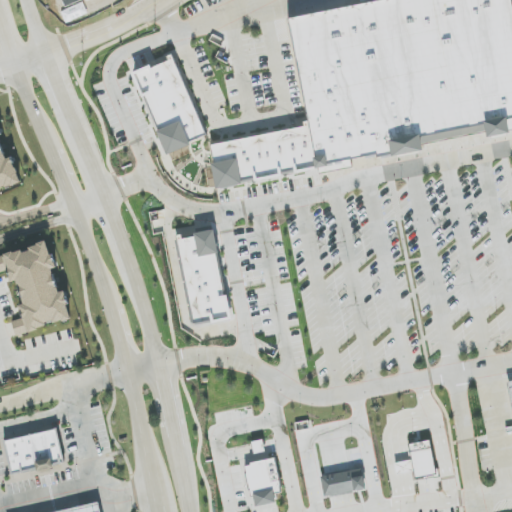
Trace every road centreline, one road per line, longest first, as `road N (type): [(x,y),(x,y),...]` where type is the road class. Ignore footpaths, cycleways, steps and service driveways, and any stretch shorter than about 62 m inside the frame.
road 1 (tertiary): [(14,66),(106,301),(154,493)]
road 2 (tertiary): [(190,511),(139,293),(99,183)]
road 3 (tertiary): [(99,183),(44,54)]
